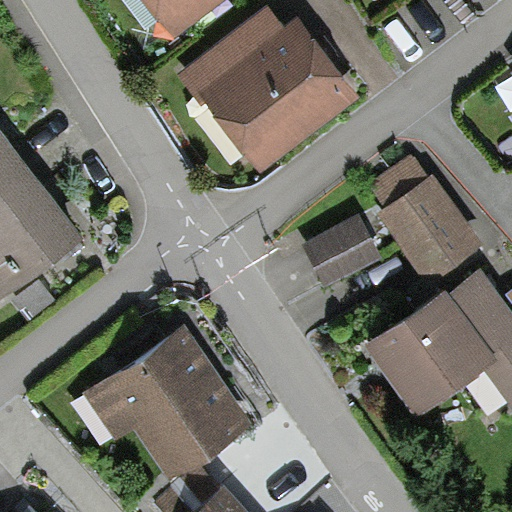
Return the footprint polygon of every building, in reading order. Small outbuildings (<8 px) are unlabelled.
[(146,0),(173,35),(219,0),(146,0)] [(201,105),(206,101),(263,174),(358,100),(295,20),(281,31),(266,11),(180,78),(201,105)] [(0,177),(32,154),(0,112),(0,177)] [(0,177),(0,287),(84,225),(32,154),(0,177)] [(428,176),(414,155),(368,186),(383,207),(377,212),(426,285),(484,246),(434,172),(428,176)] [(358,214),(303,244),(327,287),(382,258),(358,214)] [(448,285),(368,344),(419,412),(483,366),(511,405),(511,314),(482,274),(454,294),(448,285)] [(187,328),(85,397),(117,443),(135,431),(167,477),(250,420),(187,328)] [(251,511),(228,486),(198,511),(251,511)]
